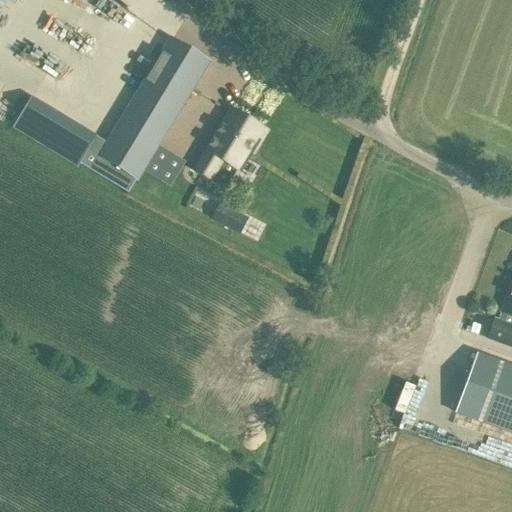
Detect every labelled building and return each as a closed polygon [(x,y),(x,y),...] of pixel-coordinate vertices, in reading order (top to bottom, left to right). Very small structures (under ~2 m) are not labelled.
[(153,66),(101,156),(85,147),(93,135),(29,96),(10,127),(74,166),(76,162),(127,193),(135,180),(137,181),(192,90),(190,88),(206,62),(171,41),(155,67),(153,66)] [(204,148),(191,168),(213,181),(225,162),(235,168),(243,155),(248,158),(258,140),(255,139),(261,129),(231,110),(207,149),(204,148)] [(171,155),(157,178),(169,185),(183,163),(171,155)] [(235,212),(226,229),(240,237),(249,219),(235,212)] [(511,283),(501,313),(502,313),(499,322),(495,321),(488,339),(511,348),(511,283)] [(511,367),(477,355),(456,414),(511,434),(511,367)]
